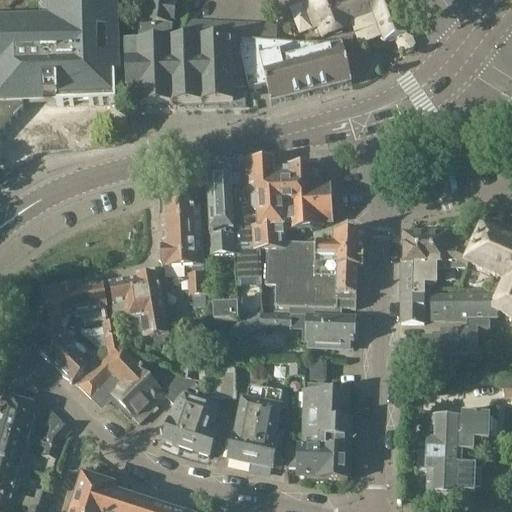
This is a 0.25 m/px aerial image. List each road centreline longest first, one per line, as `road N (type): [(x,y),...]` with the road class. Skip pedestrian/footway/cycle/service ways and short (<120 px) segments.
road 1 (secondary): [(0,222),(69,186),(152,162),(362,123)]
road 2 (residential): [(269,511),(170,486),(97,434),(45,381),(0,358)]
road 3 (residential): [(382,216),(371,511)]
road 4 (secondary): [(362,123),(417,98),(470,50)]
road 5 (residential): [(511,191),(382,216)]
